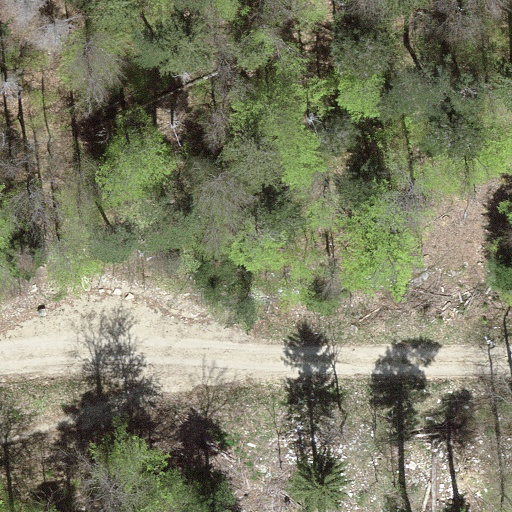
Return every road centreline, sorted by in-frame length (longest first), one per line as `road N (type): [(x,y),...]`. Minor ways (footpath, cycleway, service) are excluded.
road 1 (track): [(511,378),(144,385),(0,377)]
road 2 (track): [(144,385),(325,322),(511,294)]
road 3 (track): [(144,385),(0,424)]
